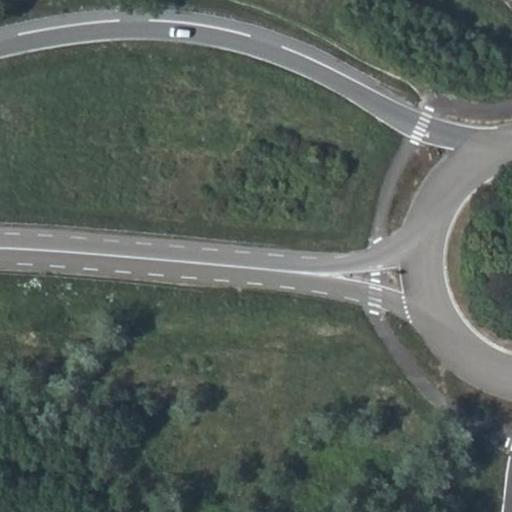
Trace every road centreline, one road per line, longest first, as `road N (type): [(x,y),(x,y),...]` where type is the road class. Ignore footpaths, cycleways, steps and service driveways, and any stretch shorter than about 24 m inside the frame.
road 1 (trunk): [(490,148),(412,122),(299,61),(222,36),(118,28),(0,47)]
road 2 (tertiary): [(0,249),(255,269)]
road 3 (tertiary): [(255,269),(375,298),(435,329)]
road 4 (tertiary): [(421,231),(380,261),(338,270),(255,269)]
